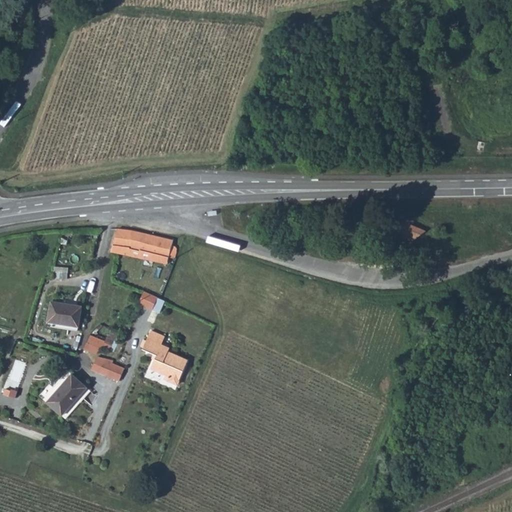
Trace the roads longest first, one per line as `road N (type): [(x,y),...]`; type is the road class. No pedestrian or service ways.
road 1 (secondary): [(0,214),(178,194),(511,187)]
road 2 (unclassified): [(0,125),(38,58),(43,0)]
